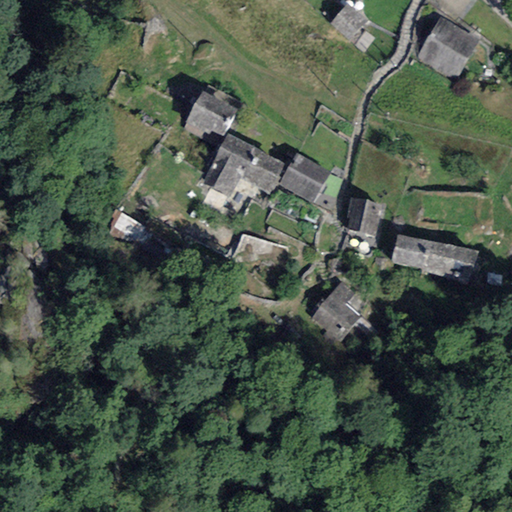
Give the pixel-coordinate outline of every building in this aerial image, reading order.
[(366,22),(348,5),(330,24),(348,41),(366,22)] [(479,41),(440,18),(416,58),(455,81),(479,41)] [(241,104),(206,85),(183,128),(199,138),(205,128),(222,138),(241,104)] [(227,198),(238,178),(254,148),(228,134),(201,184),(227,198)] [(285,165),(254,148),(238,178),(269,195),(285,165)] [(330,172),(296,153),(279,185),(313,203),(330,172)] [(383,205),(350,198),(343,230),(376,237),(383,205)] [(478,251),(397,235),(391,264),(472,280),(478,251)] [(354,295),(341,283),(310,317),(339,343),(361,319),(345,304),(354,295)]
